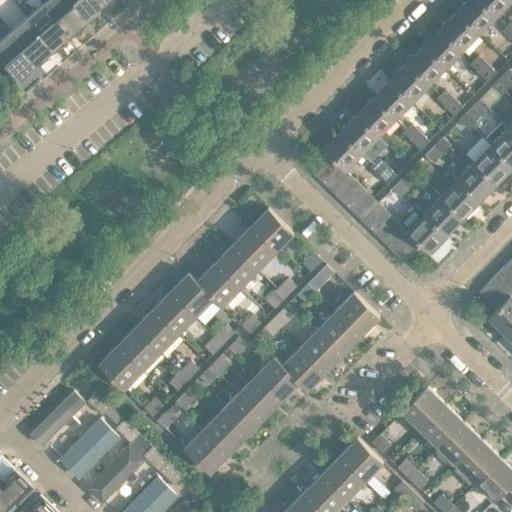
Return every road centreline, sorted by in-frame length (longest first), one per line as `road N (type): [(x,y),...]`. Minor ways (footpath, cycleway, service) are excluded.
road 1 (residential): [(84,511),(2,421),(7,406),(261,152)]
road 2 (residential): [(226,0),(0,191)]
road 3 (residential): [(426,314),(261,152)]
road 4 (residential): [(261,152),(410,0)]
road 5 (residential): [(351,408),(421,335),(426,314)]
road 6 (residential): [(511,227),(426,314)]
road 7 (residential): [(511,398),(426,314)]
